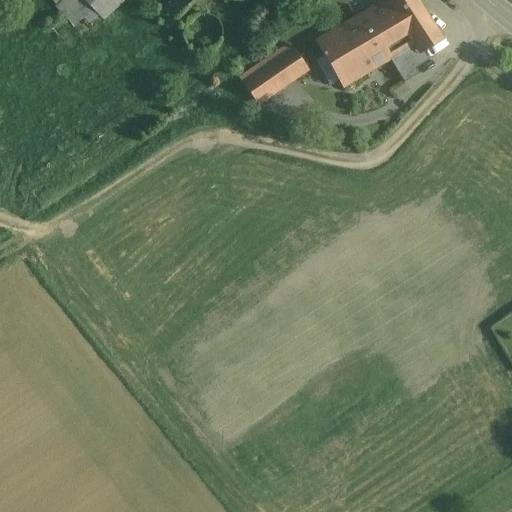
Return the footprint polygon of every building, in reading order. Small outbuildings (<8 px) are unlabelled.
[(53,0),(92,51),(114,34),(88,0),(53,0)] [(145,0),(169,24),(192,0),(145,0)] [(385,0),(386,1),(417,43),(422,51),(440,38),(415,0),(385,0)] [(386,1),(317,41),(344,86),(389,60),(417,43),(386,1)] [(186,43),(190,49),(195,53),(202,54),(208,53),(214,50),(218,45),(220,39),(220,32),(217,26),(212,21),(205,18),(198,19),(191,22),(186,28),(184,35),(186,43)] [(422,51),(417,43),(389,60),(404,83),(419,74),(416,69),(428,61),(422,51)] [(292,48),(242,81),(257,104),(307,71),(292,48)]
